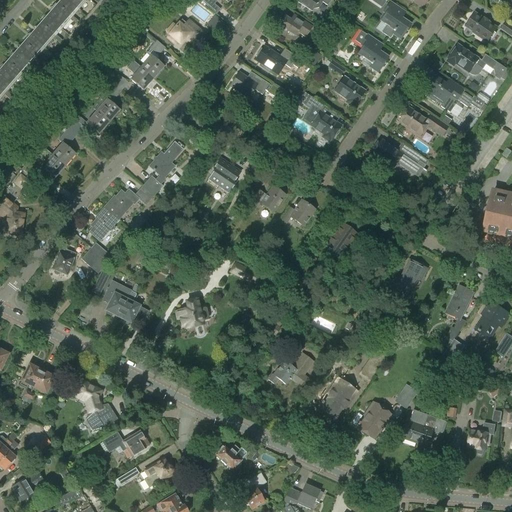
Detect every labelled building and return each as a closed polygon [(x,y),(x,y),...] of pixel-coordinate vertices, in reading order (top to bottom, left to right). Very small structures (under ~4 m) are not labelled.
[(89,0),(60,0),(0,69),(0,96),(2,94),(10,101),(12,98),(4,91),(18,75),(24,80),(26,82),(29,79),(21,72),(35,56),(43,62),(44,61),(46,60),(38,53),(51,37),(59,44),(62,41),(54,34),(68,18),(75,24),(77,21),(71,15),(76,9),(86,18),(96,6),(89,0)] [(104,0),(99,6),(104,10),(112,0),(104,0)] [(200,0),(200,1),(210,9),(218,0),(223,0),(227,4),(230,0),(200,0)] [(295,0),(295,1),(311,12),(313,9),(318,8),(322,3),(327,6),(330,0),(295,0)] [(415,0),(414,3),(422,8),(426,3),(428,3),(430,0),(429,0),(415,0)] [(511,0),(492,0),(497,3),(498,0),(511,9),(511,0)] [(382,33),(390,38),(393,35),(400,40),(404,34),(406,34),(408,32),(407,30),(410,25),(401,19),(405,13),(390,3),(383,13),(385,14),(380,21),(386,26),(382,33)] [(145,23),(134,13),(130,18),(141,28),(145,23)] [(473,33),(487,42),(490,38),(492,39),(496,34),(494,32),(497,28),(475,13),(473,15),(471,16),(469,18),(470,20),(466,27),(473,32),(473,33)] [(275,31),(284,36),(287,31),(294,36),(297,31),(305,37),(311,28),(297,18),(293,23),(284,17),(275,31)] [(168,38),(175,44),(176,42),(180,45),(186,37),(191,41),(200,31),(188,21),(185,24),(181,20),(175,27),(173,25),(166,32),(169,35),(168,35),(170,36),(168,38)] [(501,29),(511,36),(511,26),(506,22),(501,29)] [(360,46),(363,47),(357,54),(371,64),(369,67),(377,73),(380,69),(381,68),(384,67),(385,65),(385,63),(388,58),(375,49),(379,44),(361,31),(354,41),(361,45),(360,46)] [(149,49),(157,57),(165,48),(156,41),(149,49)] [(481,62),(457,45),(447,59),(448,60),(446,62),(453,67),(454,64),(472,75),(473,76),(475,76),(477,75),(479,74),(485,65),(494,71),(495,75),(494,77),(499,80),(506,71),(485,56),(481,62)] [(264,47),(255,61),(263,66),(262,68),(269,73),(270,71),(277,75),(284,64),(289,68),(292,64),(297,68),(302,61),(283,48),(278,56),(264,47)] [(314,52),(307,62),(313,67),(321,57),(314,52)] [(151,56),(141,68),(153,79),(164,67),(151,56)] [(443,65),(436,60),(432,66),(439,70),(443,65)] [(133,61),(127,68),(134,75),(130,80),(143,91),(153,79),(141,68),(133,61)] [(328,68),(340,76),(344,70),(332,62),(328,68)] [(262,95),(265,91),(276,99),(281,92),(269,84),(269,85),(250,73),(246,79),(239,74),(230,86),(248,98),(253,90),(262,95)] [(120,76),(112,85),(121,92),(128,84),(120,76)] [(476,97),(486,104),(500,84),(489,77),(476,97)] [(346,103),(352,108),(354,105),(355,106),(364,92),(343,78),(334,91),(347,101),(346,103)] [(479,111),(483,104),(474,97),(473,99),(462,92),(463,90),(448,80),(444,87),(433,79),(425,92),(443,105),(441,107),(449,113),(455,105),(453,104),(456,100),(467,108),(469,104),(479,111)] [(108,89),(92,108),(96,112),(109,123),(120,111),(111,103),(121,92),(112,85),(108,89)] [(301,92),(295,100),(304,107),(310,98),(301,92)] [(307,114),(302,121),(310,126),(323,135),(322,138),(328,143),(330,140),(331,141),(341,127),(335,123),(320,112),(323,107),(315,101),(312,107),(307,114)] [(401,119),(398,122),(419,137),(426,127),(441,137),(447,127),(430,116),(426,121),(408,108),(405,112),(403,111),(399,117),(401,119)] [(79,117),(68,129),(77,136),(80,133),(84,136),(91,129),(98,135),(109,123),(96,112),(86,123),(79,117)] [(62,144),(52,155),(65,167),(75,155),(67,148),(77,136),(68,129),(57,141),(62,144)] [(449,137),(449,138),(456,142),(459,137),(452,133),(449,137)] [(374,151),(371,155),(393,169),(396,163),(418,178),(428,162),(410,150),(405,157),(381,141),(379,144),(377,143),(372,150),(374,151)] [(153,162),(149,167),(160,176),(155,181),(161,185),(165,180),(164,180),(174,168),(170,164),(184,148),(179,143),(177,145),(174,142),(162,155),(160,154),(157,158),(153,158),(153,162)] [(43,148),(37,155),(46,162),(39,170),(39,171),(46,177),(49,174),(54,179),(65,167),(52,155),(43,148)] [(502,156),(506,159),(511,152),(506,149),(502,156)] [(216,169),(209,179),(228,193),(234,184),(233,183),(240,173),(220,159),(214,168),(216,169)] [(29,165),(27,163),(21,170),(23,172),(29,165)] [(39,171),(39,170),(31,163),(29,165),(23,172),(31,179),(39,171)] [(6,168),(0,174),(0,179),(7,185),(15,176),(6,168)] [(434,168),(430,173),(436,177),(439,172),(434,168)] [(13,183),(22,191),(29,182),(20,174),(13,183)] [(151,177),(142,187),(153,197),(162,187),(161,185),(155,181),(151,177)] [(111,199),(104,208),(119,220),(132,204),(134,205),(138,200),(145,206),(153,197),(142,187),(135,195),(128,190),(123,195),(120,192),(112,200),(111,199)] [(263,194),(257,203),(260,204),(273,213),(285,196),(272,187),(265,196),(263,194)] [(257,190),(247,204),(253,208),(257,203),(263,194),(257,190)] [(484,231),(482,242),(511,249),(511,198),(492,194),(484,231)] [(9,235),(16,236),(16,234),(21,235),(23,215),(15,214),(16,209),(8,203),(9,202),(1,196),(0,196),(0,212),(1,211),(8,216),(5,233),(10,233),(9,235)] [(290,218),(303,227),(314,211),(301,201),(293,212),(288,208),(280,220),(286,224),(290,218)] [(94,227),(88,233),(99,243),(108,232),(114,229),(113,227),(119,220),(104,208),(97,216),(98,217),(91,225),(94,227)] [(132,223),(128,227),(134,232),(138,228),(132,223)] [(356,236),(357,235),(340,224),(323,248),(339,260),(341,258),(342,259),(345,254),(344,253),(352,241),(353,242),(357,237),(356,236)] [(216,240),(213,246),(218,249),(222,243),(216,240)] [(95,244),(90,249),(100,258),(108,265),(113,259),(95,244)] [(147,246),(144,250),(151,255),(153,250),(147,246)] [(90,249),(81,260),(91,269),(100,258),(90,249)] [(180,264),(191,271),(201,256),(190,249),(180,264)] [(144,250),(136,263),(144,268),(152,255),(151,255),(144,250)] [(52,270),(53,271),(53,272),(53,273),(54,274),(54,275),(55,275),(56,276),(57,276),(58,276),(58,275),(59,275),(60,274),(60,273),(66,276),(72,260),(73,260),(73,259),(59,254),(52,270)] [(213,263),(202,256),(198,262),(209,269),(213,263)] [(385,290),(393,293),(396,287),(409,294),(417,279),(420,281),(426,270),(408,261),(400,279),(392,275),(385,290)] [(229,273),(257,287),(262,277),(234,263),(229,273)] [(294,279),(301,284),(311,269),(305,264),(294,279)] [(101,271),(90,293),(98,297),(109,275),(101,271)] [(112,282),(103,300),(110,303),(106,311),(107,311),(107,312),(107,314),(110,316),(112,315),(112,314),(114,315),(118,317),(131,292),(112,282)] [(131,292),(118,317),(123,319),(124,320),(124,321),(124,323),(127,325),(129,323),(130,323),(134,317),(142,321),(147,312),(138,308),(139,307),(131,303),(132,302),(136,294),(135,294),(138,287),(134,285),(131,292)] [(459,286),(445,313),(458,319),(454,328),(452,327),(446,338),(453,343),(454,340),(467,322),(460,319),(473,293),(459,286)] [(185,325),(186,328),(202,324),(201,321),(207,320),(208,318),(206,309),(204,308),(199,310),(197,300),(186,302),(188,310),(176,313),(177,319),(181,319),(182,326),(185,325)] [(493,303),(475,330),(486,337),(491,328),(495,331),(498,328),(498,327),(507,313),(493,303)] [(280,329),(279,328),(264,318),(259,327),(275,337),(280,329)] [(511,337),(507,334),(494,352),(504,359),(511,346),(511,337)] [(453,343),(444,355),(455,361),(464,347),(454,340),(453,343)] [(377,348),(358,375),(368,383),(388,356),(377,348)] [(289,379),(301,388),(307,379),(303,376),(313,362),(302,354),(292,367),(284,362),(273,376),(272,375),(268,381),(273,385),(277,380),(285,385),(289,379)] [(455,361),(444,355),(438,364),(448,371),(455,361)] [(28,385),(33,388),(41,371),(36,369),(36,367),(33,366),(31,366),(29,365),(21,382),(19,385),(26,389),(28,385)] [(486,366),(481,374),(490,379),(494,372),(486,366)] [(41,371),(33,388),(38,390),(36,394),(43,397),(45,394),(53,378),(52,377),(52,375),(49,374),(48,375),(41,371)] [(318,408),(334,419),(342,407),(344,409),(356,392),(338,380),(318,408)] [(83,383),(77,396),(86,400),(90,415),(87,416),(85,420),(88,425),(90,424),(101,425),(103,428),(115,420),(110,412),(109,412),(105,406),(99,407),(96,398),(99,392),(95,390),(94,387),(89,385),(86,385),(83,383)] [(498,385),(491,390),(496,398),(504,392),(498,385)] [(408,391),(400,403),(407,408),(415,396),(408,391)] [(58,400),(56,405),(58,409),(62,409),(65,405),(63,400),(58,400)] [(356,428),(374,440),(391,416),(373,403),(356,428)] [(494,410),(493,422),(501,422),(502,411),(494,410)] [(511,411),(504,410),(502,427),(511,427),(511,441),(511,444),(511,411)] [(409,422),(403,438),(420,443),(419,445),(426,447),(429,441),(430,441),(431,437),(430,436),(433,429),(441,432),(444,422),(413,411),(409,422)] [(471,431),(468,447),(474,448),(474,449),(475,449),(475,454),(482,455),(484,450),(485,451),(486,446),(488,446),(490,435),(494,436),(496,426),(484,423),(482,433),(471,431)] [(0,455),(15,439),(17,437),(12,433),(6,440),(1,436),(0,437),(0,455)] [(101,442),(108,454),(120,447),(126,457),(129,455),(131,458),(149,446),(145,439),(144,440),(139,433),(123,443),(117,433),(101,442)] [(46,438),(33,448),(37,454),(50,444),(46,438)] [(15,439),(0,455),(0,468),(1,469),(2,468),(4,470),(10,463),(12,464),(14,461),(14,459),(15,458),(11,454),(20,444),(15,439)] [(216,455),(221,460),(220,461),(225,466),(226,465),(231,470),(233,468),(235,470),(240,465),(238,463),(240,461),(246,454),(241,449),(239,451),(234,446),(229,451),(224,447),(223,448),(222,447),(221,448),(219,448),(217,450),(217,452),(216,453),(217,454),(216,455)] [(255,449),(247,458),(253,463),(260,454),(255,449)] [(82,454),(76,457),(82,468),(89,465),(82,454)] [(144,471),(148,477),(143,480),(148,489),(166,479),(172,475),(173,474),(172,472),(173,471),(171,468),(169,467),(168,465),(167,466),(164,460),(144,471)] [(25,464),(13,474),(17,479),(29,469),(25,464)] [(37,472),(12,488),(21,502),(34,494),(32,490),(43,482),(37,472)] [(250,492),(242,497),(245,501),(244,504),(245,506),(248,506),(250,510),(264,502),(256,489),(266,483),(261,474),(245,483),(250,492)] [(76,481),(79,487),(89,482),(86,476),(76,481)] [(120,478),(115,482),(118,487),(124,484),(120,478)] [(289,489),(283,503),(285,507),(286,508),(287,507),(289,502),(296,505),(297,502),(310,509),(314,501),(318,503),(323,494),(318,492),(319,492),(317,491),(316,489),(314,489),(313,489),(305,485),(301,494),(289,489)] [(78,488),(57,500),(60,505),(62,507),(73,500),(74,502),(79,499),(80,501),(79,502),(82,507),(83,506),(84,506),(88,504),(83,496),(83,497),(78,488)] [(174,496),(157,506),(160,511),(186,511),(183,506),(182,507),(174,496)]
